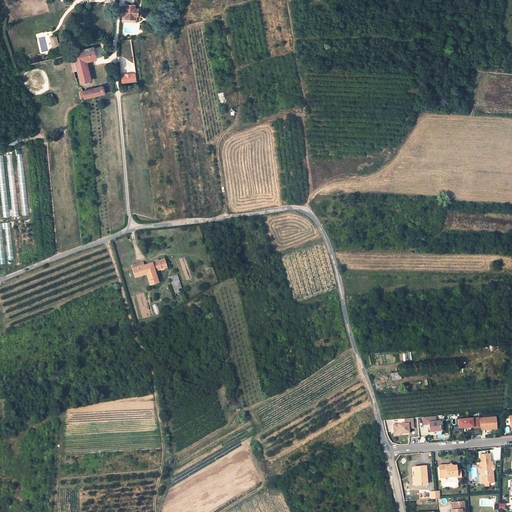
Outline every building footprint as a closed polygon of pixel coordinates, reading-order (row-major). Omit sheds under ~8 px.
[(137,16),(137,9),(134,9),(134,5),(126,5),(125,6),(125,8),(123,8),(122,8),(122,15),(137,16)] [(52,48),(58,47),(56,36),(50,38),(52,48)] [(72,54),(77,70),(80,83),(89,81),(84,61),(95,58),(93,49),(88,50),(80,52),(72,54)] [(101,86),(82,91),(84,98),(101,94),(103,93),(101,86)] [(144,266),(147,274),(150,285),(158,282),(155,271),(167,267),(164,259),(159,261),(158,260),(155,261),(155,262),(144,266)] [(147,274),(144,266),(133,269),(135,277),(147,274)] [(423,425),(428,425),(429,432),(439,432),(438,422),(435,423),(435,417),(422,418),(423,425)] [(496,417),(479,418),(479,423),(480,430),(480,431),(497,430),(496,417)] [(458,420),(458,429),(467,428),(473,427),(472,423),(479,423),(479,418),(458,420)] [(399,420),(399,425),(392,425),(393,430),(398,430),(398,433),(408,432),(407,427),(412,427),(412,419),(399,420)] [(473,427),(467,428),(467,431),(471,431),(471,429),(473,429),(473,430),(480,430),(479,423),(472,423),(473,427)] [(483,475),(483,483),(493,482),(493,473),(492,472),(494,469),(494,466),(492,465),(492,462),(490,462),(490,454),(481,454),(481,462),(480,462),(480,466),(479,467),(479,469),(481,472),(480,473),(481,475),(483,475)] [(446,474),(446,477),(457,476),(457,477),(461,477),(460,470),(456,470),(456,466),(452,466),(450,464),(449,466),(446,467),(445,465),(439,466),(439,475),(446,474)] [(416,475),(417,484),(426,483),(425,465),(414,466),(415,476),(416,475)] [(461,511),(461,509),(464,509),(464,501),(454,502),(454,509),(451,510),(450,511),(461,511)]
